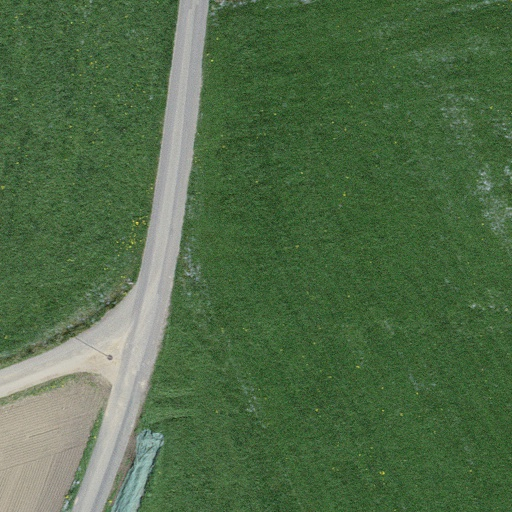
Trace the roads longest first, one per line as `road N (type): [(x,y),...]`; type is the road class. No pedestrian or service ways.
road 1 (track): [(198,0),(154,307),(89,511)]
road 2 (track): [(154,307),(0,374)]
